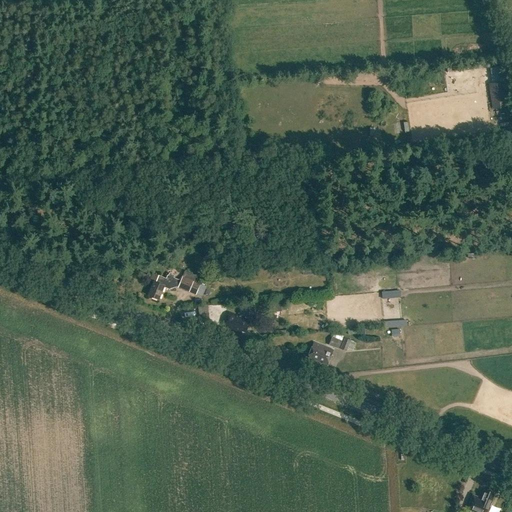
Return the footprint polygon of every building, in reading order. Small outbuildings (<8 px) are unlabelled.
[(489,84),(493,109),(508,106),(504,82),(489,84)] [(154,281),(147,295),(157,299),(163,286),(169,289),(178,287),(181,278),(178,280),(174,278),(173,278),(174,276),(169,273),(168,276),(167,275),(165,278),(158,275),(153,273),(150,280),(154,281)] [(178,287),(177,288),(188,292),(193,282),(182,277),(181,278),(178,287)] [(231,314),(228,313),(222,326),(239,334),(241,331),(244,332),(249,322),(236,316),(231,314)] [(333,350),(313,342),(307,357),(327,365),(333,350)] [(472,495),(466,509),(474,511),(486,511),(494,494),(484,490),(480,498),(472,495)]
